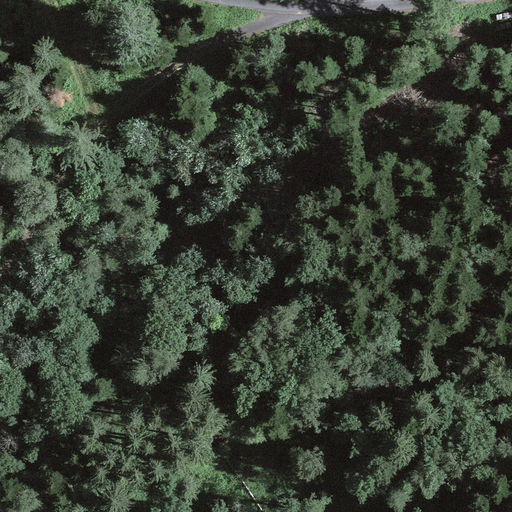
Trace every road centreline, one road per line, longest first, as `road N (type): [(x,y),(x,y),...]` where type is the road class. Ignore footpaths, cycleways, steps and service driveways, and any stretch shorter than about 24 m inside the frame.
road 1 (track): [(0,309),(27,235),(139,96),(283,7)]
road 2 (track): [(398,0),(283,7),(247,0)]
